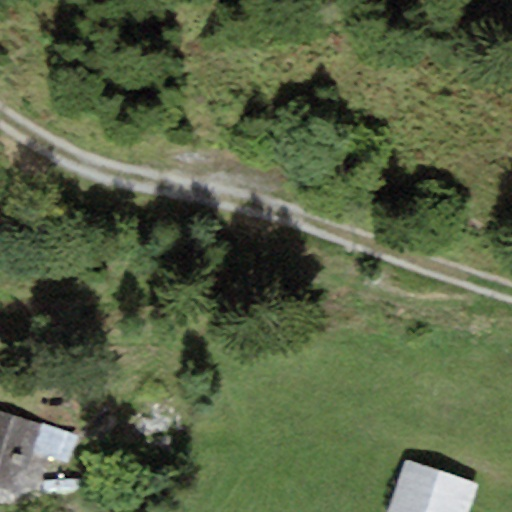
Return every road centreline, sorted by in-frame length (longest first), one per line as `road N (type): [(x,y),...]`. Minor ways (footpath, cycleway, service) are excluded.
road 1 (track): [(511,286),(85,170),(0,113)]
road 2 (track): [(382,251),(0,297)]
